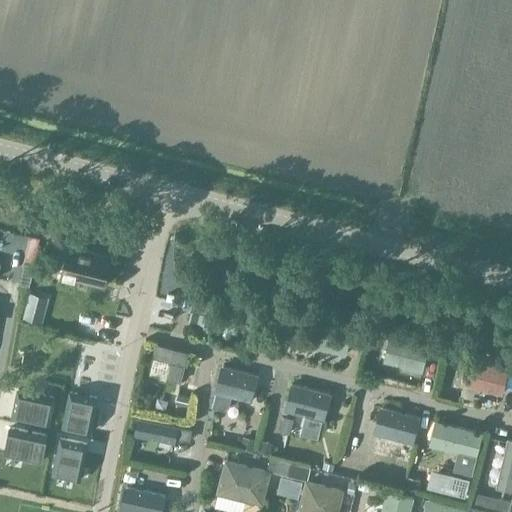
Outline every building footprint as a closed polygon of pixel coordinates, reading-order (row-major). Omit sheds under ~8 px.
[(62,276),(103,286),(111,256),(70,246),(62,276)] [(349,329),(297,315),(290,341),(342,355),(349,329)] [(259,375),(219,365),(213,388),(253,398),(259,375)] [(323,396),(283,385),(278,408),(317,418),(323,396)] [(89,432),(97,397),(70,392),(63,427),(89,432)] [(415,421),(381,413),(377,431),(411,439),(415,421)] [(176,426),(135,421),(132,441),(173,447),(176,426)] [(478,435),(429,422),(422,448),(471,460),(478,435)] [(511,443),(501,440),(489,488),(511,493),(511,443)] [(255,478),(219,470),(213,498),(250,505),(255,478)] [(329,511),(332,496),(296,489),(291,511),(329,511)] [(158,511),(160,499),(121,493),(117,511),(158,511)]
